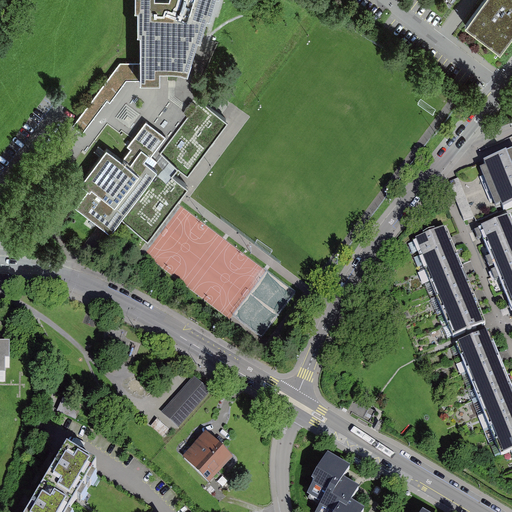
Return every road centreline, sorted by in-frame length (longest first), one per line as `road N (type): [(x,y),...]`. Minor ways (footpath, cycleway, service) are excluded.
road 1 (residential): [(295,402),(343,291),(511,73)]
road 2 (residential): [(0,265),(98,290),(295,402)]
road 3 (residential): [(295,402),(477,511)]
